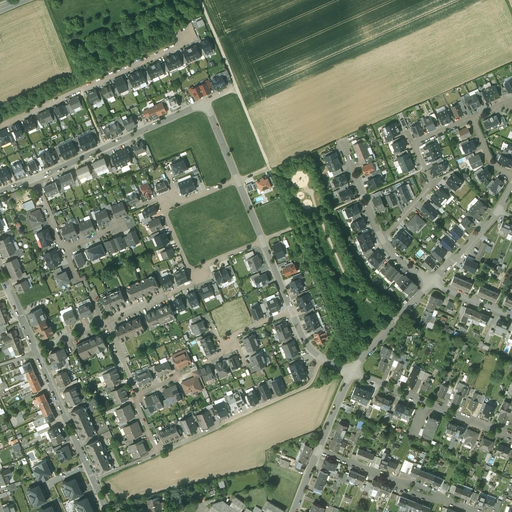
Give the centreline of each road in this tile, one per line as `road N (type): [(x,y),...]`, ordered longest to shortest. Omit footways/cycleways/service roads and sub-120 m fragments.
road 1 (residential): [(236,180),(163,210),(190,271),(262,240)]
road 2 (residential): [(0,126),(188,42),(181,26)]
road 3 (residential): [(321,358),(308,385),(157,453)]
road 4 (residential): [(33,178),(205,101)]
road 5 (residential): [(380,237),(432,186),(414,142),(472,117)]
road 6 (track): [(268,166),(199,0)]
road 7 (residential): [(511,435),(348,370)]
road 8 (residential): [(106,511),(37,350)]
road 9 (residential): [(348,370),(433,280)]
